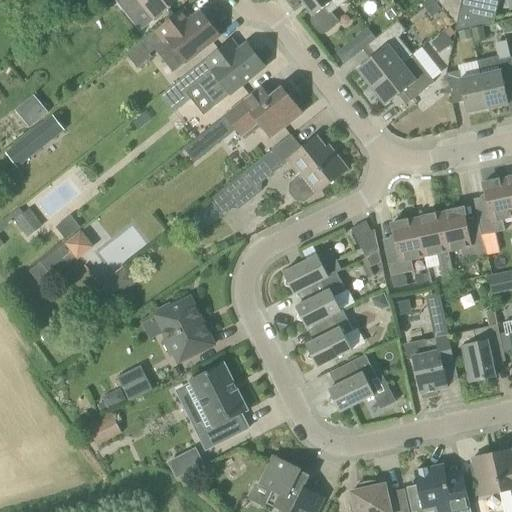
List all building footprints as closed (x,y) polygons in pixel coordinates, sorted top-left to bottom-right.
[(136,0),(137,1),(139,0),(141,0),(156,18),(178,0),(136,0)] [(313,20),(323,33),(328,32),(335,27),(338,21),(331,12),(346,0),(301,0),(314,15),(313,20)] [(434,0),(427,0),(422,4),(432,17),(442,9),(434,0)] [(440,0),(439,1),(458,25),(463,0),(440,0)] [(494,22),(498,0),(463,0),(458,25),(457,31),(494,22)] [(184,9),(164,25),(154,32),(163,43),(167,40),(177,52),(182,48),(190,58),(186,63),(220,36),(201,12),(192,19),(184,9)] [(398,22),(388,30),(368,46),(375,56),(357,70),(371,88),(403,63),(413,55),(399,38),(406,31),(398,22)] [(367,26),(338,52),(347,62),(376,36),(367,26)] [(471,38),(469,30),(458,32),(460,41),(471,38)] [(445,31),(431,41),(439,52),(453,42),(445,31)] [(231,40),(206,60),(223,82),(227,78),(236,90),(265,67),(247,44),(239,50),(231,40)] [(152,57),(141,43),(127,54),(138,68),(152,57)] [(414,54),(431,75),(440,68),(422,47),(414,54)] [(501,71),(481,75),(488,109),(509,104),(506,92),(511,91),(511,64),(511,57),(499,60),(501,71)] [(403,63),(371,88),(386,106),(404,92),(411,101),(431,85),(417,67),(410,73),(403,63)] [(458,71),(446,74),(451,94),(453,104),(465,102),(468,114),(488,109),(481,75),(460,80),(458,71)] [(198,83),(190,73),(160,96),(174,113),(191,99),(186,93),(198,83)] [(262,87),(239,105),(222,119),(231,130),(235,127),(245,140),(262,126),(271,138),(302,113),(282,88),(270,98),(262,87)] [(30,126),(50,110),(36,93),(16,109),(30,126)] [(208,130),(184,149),(195,162),(219,144),(208,130)] [(41,150),(30,135),(7,154),(18,168),(41,150)] [(305,201),(318,191),(320,193),(347,170),(338,159),(335,161),(317,138),(289,160),(300,175),(290,183),(290,193),(296,200),(305,201)] [(244,172),(256,187),(285,165),(273,150),(244,172)] [(478,216),(479,221),(482,236),(505,231),(503,219),(511,217),(511,199),(507,178),(482,184),(490,214),(478,216)] [(222,215),(229,209),(236,203),(224,189),(210,200),(222,215)] [(0,222),(0,232),(25,213),(20,207),(0,222)] [(479,221),(468,223),(465,208),(441,213),(449,252),(461,249),(464,261),(487,255),(485,242),(482,236),(479,221)] [(437,214),(416,219),(423,257),(437,254),(442,277),(454,274),(449,252),(441,213),(439,214),(438,209),(436,209),(437,214)] [(74,215),(57,223),(64,237),(81,228),(74,215)] [(416,219),(391,224),(400,261),(388,264),(391,276),(414,271),(412,260),(423,257),(416,219)] [(375,230),(370,232),(365,223),(352,230),(366,258),(379,251),(375,230)] [(79,258),(96,246),(83,228),(66,240),(79,258)] [(52,277),(76,258),(66,244),(41,263),(52,277)] [(331,249),(318,256),(284,273),(287,280),(285,286),(291,288),(294,295),(304,290),(336,272),(342,270),(331,249)] [(110,279),(123,293),(137,281),(124,267),(110,279)] [(348,290),(346,291),(336,272),(304,290),(310,300),(296,307),(300,314),(298,320),(303,322),(307,328),(311,326),(341,309),(354,302),(348,290)] [(506,272),(490,275),(494,294),(510,290),(506,272)] [(170,304),(158,310),(158,314),(156,316),(167,339),(164,341),(172,356),(175,354),(179,363),(214,345),(191,298),(174,306),(170,304)] [(443,308),(431,311),(434,327),(446,324),(443,308)] [(341,309),(311,326),(318,339),(306,345),(310,352),(308,358),(314,360),(318,367),(352,350),(345,336),(353,332),(341,309)] [(477,343),(463,347),(471,383),(496,378),(492,356),(504,353),(498,325),(474,330),(477,343)] [(455,364),(449,336),(406,345),(409,359),(414,358),(423,394),(424,398),(438,395),(437,391),(448,388),(443,367),(455,364)] [(365,355),(334,371),(341,384),(329,390),(333,397),(331,403),(337,405),(340,413),(374,395),(367,381),(376,376),(365,355)] [(212,426),(198,433),(206,450),(249,429),(241,414),(248,410),(224,364),(190,381),(212,426)] [(145,376),(123,388),(129,400),(151,388),(145,376)] [(115,414),(89,421),(96,442),(121,434),(115,414)] [(177,480),(204,465),(195,448),(168,462),(177,480)] [(472,459),(474,465),(470,466),(473,477),(476,477),(481,496),(511,489),(511,451),(511,450),(472,459)] [(310,476),(301,471),(302,470),(273,456),(259,485),(273,491),(267,504),(283,511),(318,511),(325,498),(305,488),(308,480),(310,476)] [(451,493),(444,465),(415,471),(418,486),(408,489),(413,511),(418,511),(461,511),(471,510),(466,490),(451,493)] [(378,486),(377,481),(373,481),(369,482),(365,482),(361,484),(358,485),(359,490),(351,492),(353,501),(349,502),(351,511),(409,511),(405,489),(388,493),(386,484),(378,486)]
